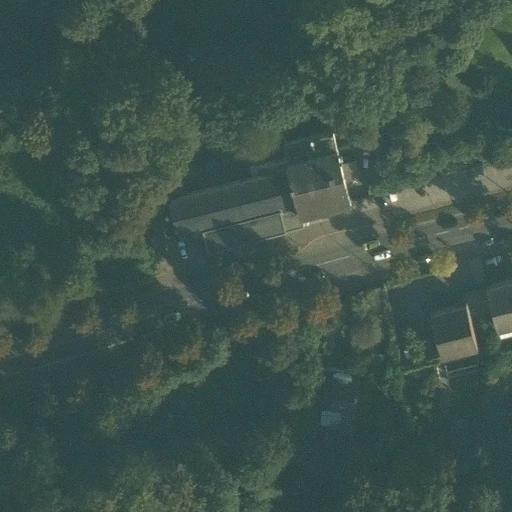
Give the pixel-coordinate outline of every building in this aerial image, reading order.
[(346,127),(351,145),(375,139),(376,120),(346,127)] [(288,160),(337,148),(334,131),(284,143),(288,157),(288,160)] [(341,160),(338,148),(337,148),(288,160),(290,170),(271,175),(171,200),(179,233),(204,227),(299,203),(301,213),(302,213),(351,201),(347,184),(341,160)] [(341,160),(347,184),(362,180),(356,156),(341,160)] [(288,160),(288,157),(268,162),(271,175),(290,170),(288,160)] [(305,223),(302,213),(301,213),(299,203),(204,227),(209,247),(305,223)] [(495,314),(499,328),(511,325),(511,281),(488,287),(489,291),(495,314)] [(369,293),(374,316),(386,314),(381,290),(369,293)] [(489,291),(476,294),(482,317),(495,314),(489,291)] [(471,320),(482,317),(476,294),(464,297),(466,305),(467,305),(471,320)] [(432,314),(441,352),(477,343),(471,320),(467,305),(466,305),(432,314)] [(478,349),(477,343),(441,352),(443,358),(478,349)] [(328,444),(350,447),(359,375),(327,370),(322,407),(343,409),(340,427),(331,426),(328,444)] [(343,409),(322,407),(320,425),(331,426),(340,427),(343,409)] [(469,420),(452,417),(449,444),(465,446),(469,420)] [(324,477),(342,480),(350,447),(328,444),(324,477)]
